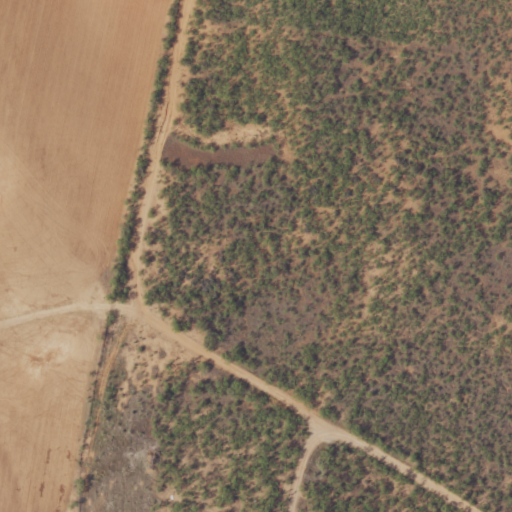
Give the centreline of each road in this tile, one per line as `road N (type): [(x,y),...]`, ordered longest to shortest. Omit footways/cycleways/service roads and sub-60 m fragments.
road 1 (residential): [(0,331),(106,303),(478,511)]
road 2 (track): [(119,309),(181,0)]
